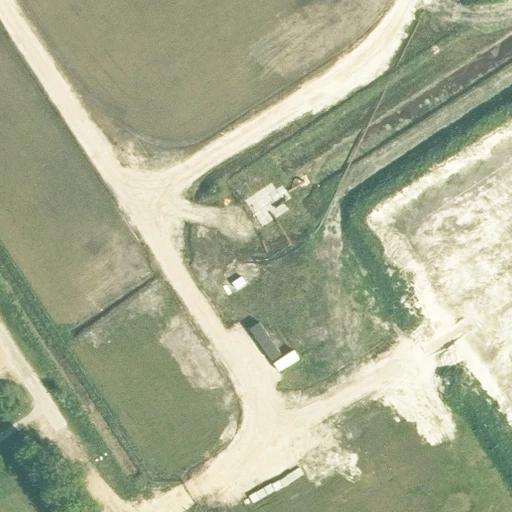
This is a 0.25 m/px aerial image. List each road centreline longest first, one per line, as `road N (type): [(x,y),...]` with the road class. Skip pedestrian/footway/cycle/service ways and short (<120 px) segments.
road 1 (track): [(129,208),(364,56),(405,0)]
road 2 (unclassified): [(115,511),(0,335)]
road 3 (track): [(276,435),(441,333)]
